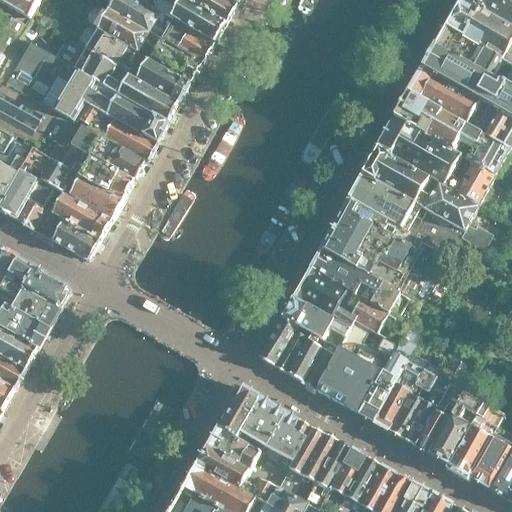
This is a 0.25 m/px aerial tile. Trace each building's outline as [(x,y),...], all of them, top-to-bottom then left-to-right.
[(0,0),(0,5),(14,13),(0,36),(0,58),(1,58),(6,61),(29,21),(31,17),(40,1),(39,0),(0,0)] [(215,47),(132,0),(114,0),(96,33),(137,56),(143,44),(157,52),(151,64),(192,88),(204,67),(215,47)] [(230,22),(237,9),(221,0),(132,0),(215,47),(230,22)] [(242,0),(221,0),(237,9),(242,0)] [(310,16),(311,15),(319,0),(301,0),(297,8),(297,9),(298,11),(298,12),(299,13),(300,15),(301,16),(302,16),(304,17),(305,17),(307,17),(308,17),(310,16)] [(511,0),(467,0),(466,4),(511,30),(511,0)] [(192,88),(151,64),(137,56),(96,33),(40,1),(31,17),(41,22),(38,27),(181,107),(185,109),(189,103),(185,100),(192,88)] [(511,30),(466,4),(439,51),(492,81),(502,65),(511,70),(511,30)] [(355,67),(356,69),(356,71),(357,72),(358,73),(359,73),(361,73),(363,73),(365,72),(367,71),(370,68),(373,64),(399,19),(384,10),(358,56),(356,61),(355,65),(355,67)] [(181,107),(38,27),(29,21),(6,61),(0,71),(0,83),(76,126),(77,123),(87,106),(158,147),(169,127),(181,107)] [(260,103),(261,102),(294,41),(295,39),(295,38),(295,37),(294,35),(294,34),(293,33),(292,32),(290,31),(289,31),(288,31),(286,31),(285,31),(284,32),(283,33),(282,34),(281,35),(246,95),(246,97),(247,98),(247,100),(248,101),(249,102),(250,103),(252,104),(253,104),(255,104),(257,104),(258,104),(260,103)] [(511,78),(506,89),(492,81),(439,51),(426,73),(511,121),(511,78)] [(511,151),(511,121),(426,73),(417,89),(412,87),(407,95),(412,98),(510,154),(511,151)] [(147,167),(76,126),(0,83),(0,133),(13,141),(34,153),(53,164),(61,168),(72,149),(136,185),(147,167)] [(340,90),(302,156),(302,158),(303,160),(304,161),(305,162),(306,163),(307,164),(309,165),(310,165),(312,165),(313,165),(315,164),(316,163),(354,97),(340,90)] [(510,154),(412,98),(407,95),(402,104),(407,107),(398,123),(496,178),(510,154)] [(158,147),(87,106),(77,123),(149,164),(158,147)] [(202,179),(202,181),(203,185),(207,184),(209,183),(210,182),(212,180),(214,179),(216,177),(217,175),(242,131),(243,128),(243,126),(243,125),(241,122),(240,121),(238,120),(235,120),(233,120),(231,122),(230,124),(205,168),(203,170),(203,172),(202,175),(202,177),(202,179)] [(496,178),(398,123),(381,152),(479,208),(496,178)] [(0,154),(4,157),(13,141),(0,133),(0,154)] [(0,211),(34,153),(13,141),(4,157),(0,154),(0,211)] [(136,185),(72,149),(61,168),(70,173),(75,176),(125,204),(136,185)] [(479,208),(381,152),(366,178),(428,213),(425,219),(450,234),(453,228),(465,235),(464,236),(487,249),(494,238),(478,229),(476,233),(468,228),(479,208)] [(30,204),(41,185),(26,176),(28,172),(31,174),(33,170),(46,177),(53,164),(34,153),(0,211),(0,213),(19,224),(30,204)] [(125,204),(75,176),(73,180),(74,180),(74,182),(79,185),(75,193),(63,186),(70,173),(61,168),(53,164),(46,177),(41,185),(54,192),(64,198),(72,202),(73,200),(114,223),(114,224),(125,204)] [(290,174),(255,238),(255,240),(256,241),(257,243),(258,244),(259,245),(260,245),(262,246),(263,246),(265,246),(267,246),(303,182),(303,181),(303,180),(303,179),(303,178),(302,178),(302,177),(295,173),(294,172),(293,172),(292,173),(291,173),(290,174)] [(450,234),(425,219),(428,213),(366,178),(352,203),(423,243),(417,253),(445,269),(462,241),(450,234)] [(114,223),(73,200),(72,202),(64,198),(58,208),(48,202),(54,192),(41,185),(30,204),(48,214),(66,224),(105,246),(109,240),(105,237),(114,223)] [(166,243),(168,243),(196,201),(196,199),(195,198),(195,196),(194,195),(193,194),(192,194),(190,193),(189,193),(187,193),(186,193),(184,194),(158,236),(158,238),(159,239),(160,240),(161,241),(162,242),(163,243),(165,243),(166,243)] [(445,269),(417,253),(423,243),(352,203),(324,252),(424,309),(445,269)] [(36,234),(48,214),(30,204),(19,224),(36,234)] [(55,243),(66,224),(48,214),(36,234),(55,243)] [(105,246),(66,224),(55,243),(90,263),(96,252),(100,255),(105,246)] [(62,313),(7,282),(18,262),(2,252),(0,255),(0,302),(51,332),(62,313)] [(424,309),(324,252),(313,272),(357,297),(363,287),(374,293),(368,303),(390,316),(395,306),(419,320),(425,309),(424,309)] [(70,291),(18,262),(7,282),(62,313),(71,296),(72,295),(72,294),(71,293),(71,292),(70,291)] [(368,303),(357,297),(313,272),(296,301),(351,333),(356,324),(385,341),(397,320),(390,316),(368,303)] [(351,333),(296,301),(284,321),(299,329),(312,337),(325,344),(340,353),(351,333)] [(51,332),(0,302),(0,356),(28,373),(51,332)] [(290,344),(299,329),(284,321),(280,319),(275,328),(279,331),(276,336),(290,344)] [(318,393),(361,418),(397,353),(400,349),(356,324),(351,333),(340,353),(318,393)] [(290,377),(312,337),(299,329),(290,344),(276,370),(290,377)] [(276,370),(290,344),(276,336),(263,357),(261,361),(276,370)] [(303,385),(325,344),(312,337),(290,377),(303,385)] [(318,393),(340,353),(325,344),(303,385),(318,393)] [(376,426),(397,388),(402,380),(410,365),(400,359),(402,356),(397,353),(361,418),(376,426)] [(0,420),(28,373),(0,356),(0,420)] [(391,434),(425,373),(438,381),(451,388),(465,396),(471,386),(439,368),(438,370),(414,358),(410,365),(402,380),(409,385),(405,392),(397,388),(376,426),(391,434)] [(475,379),(479,371),(469,365),(464,373),(475,379)] [(404,442),(424,405),(416,400),(421,392),(429,396),(438,381),(425,373),(391,434),(404,442)] [(404,442),(417,449),(451,388),(438,381),(429,396),(438,401),(433,409),(424,405),(404,442)] [(431,457),(451,420),(445,416),(449,407),(456,411),(464,398),(465,396),(451,388),(417,449),(431,457)] [(237,441),(260,400),(244,391),(237,405),(232,412),(229,410),(218,429),(221,431),(237,441)] [(451,468),(472,430),(463,425),(469,414),(478,420),(484,409),(464,398),(456,411),(451,420),(431,457),(451,468)] [(263,456),(286,416),(273,408),(260,400),(237,441),(263,456)] [(175,415),(158,405),(129,455),(146,465),(175,415)] [(471,480),(498,431),(504,421),(484,409),(478,420),(472,430),(451,468),(471,480)] [(290,471),(312,431),(286,416),(263,456),(274,462),(289,470),(290,471)] [(263,456),(237,441),(221,431),(210,451),(251,474),(251,475),(262,481),(278,490),(289,470),(274,462),(267,474),(257,468),(263,456)] [(304,479),(326,438),(312,431),(290,471),(289,470),(278,490),(280,491),(294,499),(304,479)] [(491,492),(511,452),(511,438),(498,431),(471,480),(491,492)] [(317,486),(340,445),(326,438),(304,479),(317,486)] [(320,511),(353,452),(340,445),(317,486),(321,488),(316,498),(312,495),(307,506),(308,507),(317,511),(320,511)] [(245,486),(251,475),(251,474),(210,451),(203,463),(199,469),(199,470),(256,502),(264,507),(270,510),(280,491),(278,490),(262,481),(256,492),(245,486)] [(338,511),(368,461),(353,452),(320,511),(338,511)] [(511,499),(511,452),(491,492),(510,503),(511,499)] [(358,511),(361,507),(383,469),(368,461),(338,511),(358,511)] [(121,469),(97,511),(116,511),(136,478),(121,469)] [(378,511),(399,478),(383,469),(361,507),(370,511),(378,511)] [(261,511),(250,511),(256,502),(199,470),(199,471),(187,493),(220,511),(305,511),(308,507),(307,506),(294,499),(280,491),(270,510),(264,507),(261,511)] [(399,511),(414,487),(399,478),(378,511),(399,511)] [(425,511),(434,498),(414,487),(399,511),(425,511)] [(220,511),(187,493),(185,496),(186,496),(176,511),(220,511)] [(452,511),(454,509),(434,498),(425,511),(452,511)]
